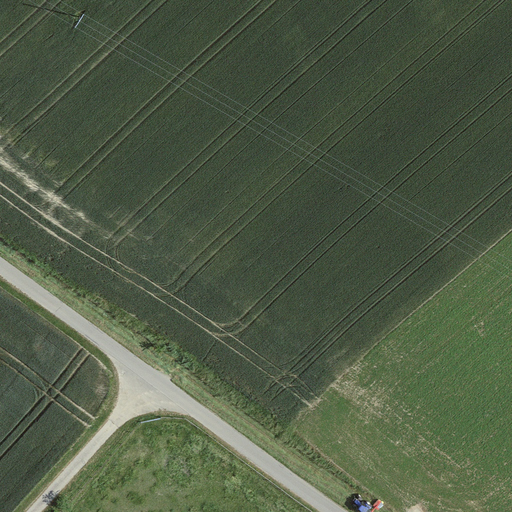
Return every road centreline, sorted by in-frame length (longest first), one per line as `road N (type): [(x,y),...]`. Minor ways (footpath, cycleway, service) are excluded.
road 1 (track): [(0,265),(333,511)]
road 2 (track): [(152,378),(33,511)]
